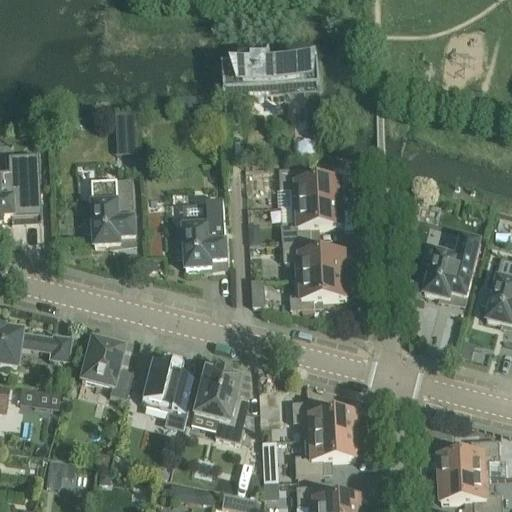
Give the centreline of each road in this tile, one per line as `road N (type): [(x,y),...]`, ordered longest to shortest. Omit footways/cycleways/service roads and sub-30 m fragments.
road 1 (residential): [(394,381),(0,279)]
road 2 (residential): [(394,381),(391,237)]
road 3 (residential): [(400,511),(394,381)]
road 4 (residential): [(511,411),(394,381)]
